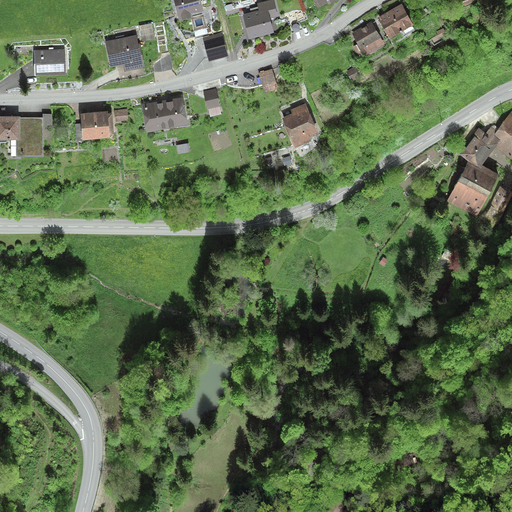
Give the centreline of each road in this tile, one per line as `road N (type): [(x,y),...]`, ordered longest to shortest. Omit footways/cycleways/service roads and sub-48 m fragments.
road 1 (tertiary): [(511,89),(330,199),(278,219),(196,229),(0,226)]
road 2 (residential): [(0,99),(122,94),(181,82),(288,50),(376,0)]
road 3 (track): [(306,511),(318,455),(429,372),(511,254)]
road 4 (track): [(337,511),(460,395),(511,326)]
road 5 (track): [(305,210),(251,317),(239,360)]
road 6 (tertiary): [(0,332),(67,382),(87,411),(93,440)]
road 7 (residential): [(0,364),(42,390),(93,440)]
